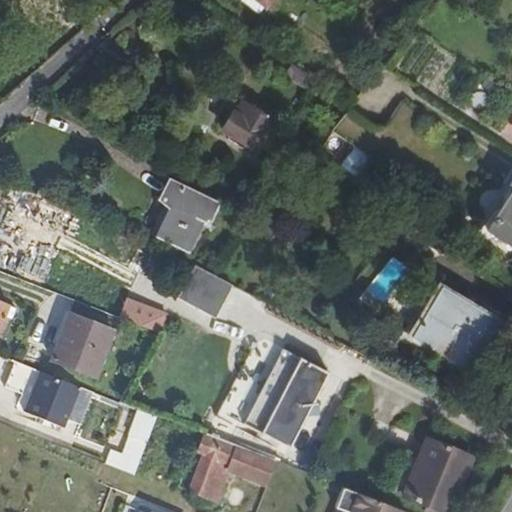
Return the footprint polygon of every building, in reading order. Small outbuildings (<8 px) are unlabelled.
[(177,0),(161,0),(177,16),(186,8),(177,0)] [(493,27),(470,11),(465,19),(488,35),(493,27)] [(0,34),(0,67),(15,45),(0,34)] [(306,73),(293,64),(285,77),(307,90),(314,79),(306,73)] [(311,65),(306,73),(314,79),(338,95),(344,87),(311,65)] [(231,108),(219,129),(251,149),(268,121),(242,103),(237,111),(231,108)] [(347,111),(330,131),(333,132),(345,141),(348,143),(334,164),(364,183),(379,163),(384,167),(419,116),(402,104),(386,128),(371,127),(347,111)] [(168,182),(160,199),(172,205),(157,236),(186,251),(202,220),(208,223),(217,206),(168,182)] [(511,189),(485,230),(511,247),(511,189)] [(241,195),(254,202),(256,199),(244,191),(241,195)] [(55,221),(62,208),(35,195),(31,207),(20,202),(15,216),(8,213),(0,234),(0,253),(26,263),(40,225),(33,223),(37,213),(55,221)] [(248,214),(254,202),(241,195),(235,207),(248,214)] [(392,257),(362,289),(378,303),(407,271),(392,257)] [(269,267),(238,277),(252,294),(276,287),(269,267)] [(194,283),(183,302),(213,318),(223,299),(194,283)] [(438,283),(405,337),(468,374),(500,320),(438,283)] [(162,316),(126,304),(120,320),(156,333),(162,316)] [(112,332),(68,315),(51,360),(95,377),(112,332)] [(318,393),(273,369),(251,410),(254,412),(246,426),(279,443),(286,430),(289,431),(298,415),(304,419),(318,393)] [(79,386),(39,370),(22,411),(61,427),(70,407),(79,386)] [(85,413),(93,391),(79,386),(70,407),(85,413)] [(139,409),(128,435),(145,442),(156,416),(139,409)] [(110,450),(104,465),(132,476),(145,442),(128,435),(120,453),(110,450)] [(267,490),(276,466),(205,435),(198,454),(191,452),(178,486),(217,501),(228,472),(267,490)] [(425,439),(402,496),(439,511),(449,511),(472,458),(425,439)] [(334,511),(405,511),(341,490),(334,511)]
